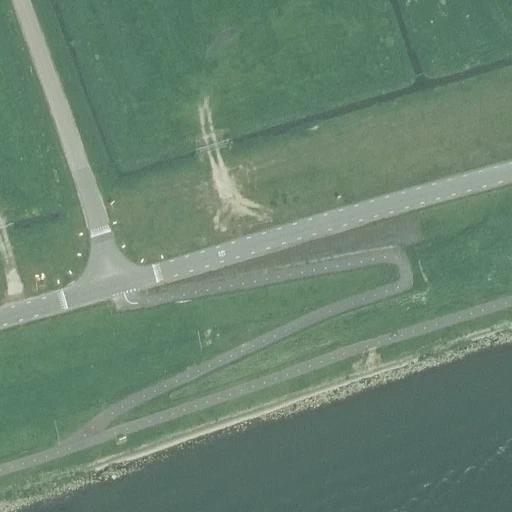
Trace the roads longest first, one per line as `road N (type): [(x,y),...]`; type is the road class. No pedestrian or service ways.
road 1 (tertiary): [(119,283),(511,172)]
road 2 (unclassified): [(21,0),(119,283)]
road 3 (tertiary): [(0,316),(119,283)]
